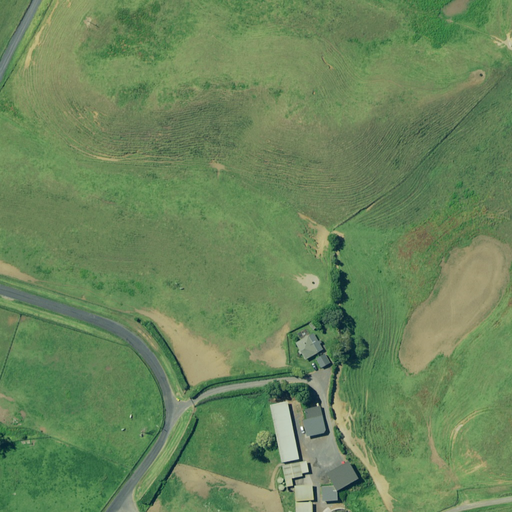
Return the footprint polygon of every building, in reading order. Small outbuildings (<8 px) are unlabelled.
[(320,327),(316,321),(310,324),(314,330),(320,327)] [(296,343),(301,352),(299,353),(301,356),(303,355),(306,360),(324,350),(318,341),(314,333),(309,336),(296,343)] [(331,364),(325,355),(317,360),(322,369),(331,364)] [(301,460),(289,403),(273,406),(285,463),(301,460)] [(325,433),(327,429),(327,428),(322,406),(305,410),(307,420),(304,421),(307,437),(325,433)] [(309,472),(307,462),(284,466),(287,487),(294,486),(292,479),(303,477),(303,473),(309,472)] [(339,501),(338,491),(359,479),(349,462),(328,474),(334,485),(322,487),(324,502),(339,501)] [(314,500),(312,485),(295,487),(297,502),(314,500)]
